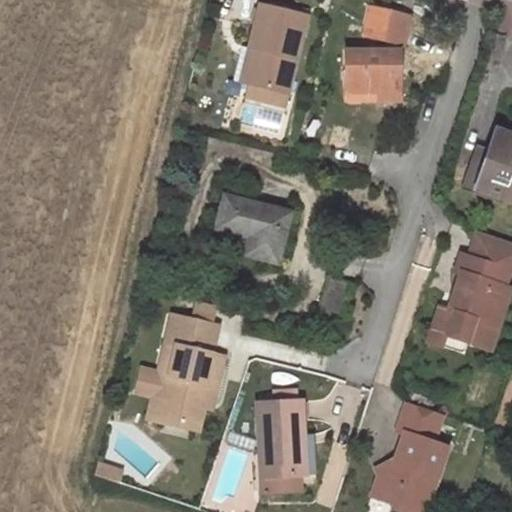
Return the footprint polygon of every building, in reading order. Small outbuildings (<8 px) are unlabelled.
[(253,83),(289,92),(309,16),(261,4),(250,49),(259,51),(250,83),(253,83)] [(367,35),(402,43),(410,15),(374,6),(367,35)] [(259,51),(250,49),(242,81),(250,83),(259,51)] [(381,94),(400,94),(400,51),(346,52),(346,92),(381,91),(381,94)] [(250,96),(285,105),(289,92),(253,83),(250,96)] [(511,135),(498,131),(479,187),(511,197),(511,135)] [(278,261),(291,213),(224,195),(217,228),(249,237),(245,254),(278,261)] [(511,240),(478,229),(476,236),(511,248),(511,240)] [(511,272),(511,248),(476,236),(470,254),(462,252),(455,271),(460,272),(448,309),(439,306),(428,341),(443,346),(447,334),(469,341),(492,349),(511,287),(506,284),(510,272),(511,272)] [(330,277),(321,307),(343,314),(352,284),(330,277)] [(199,302),(198,308),(216,312),(217,306),(199,302)] [(211,354),(217,326),(213,325),(216,312),(198,308),(195,321),(172,316),(166,343),(176,345),(169,374),(159,372),(141,368),(136,392),(154,396),(158,397),(154,419),(200,430),(205,406),(208,395),(216,397),(226,358),(211,354)] [(447,334),(443,346),(465,353),(469,341),(447,334)] [(176,345),(166,343),(159,372),(169,374),(176,345)] [(278,401),(294,400),(293,392),(278,393),(278,401)] [(214,408),(216,397),(208,395),(205,406),(214,408)] [(158,397),(154,396),(148,418),(154,419),(158,397)] [(315,472),(314,434),(305,434),(303,400),(294,400),(278,401),(258,403),(262,476),(315,472)] [(444,414),(412,403),(406,401),(396,430),(403,433),(396,455),(392,467),(379,473),(373,494),(393,502),(392,506),(408,511),(415,511),(424,489),(433,492),(448,447),(435,443),(444,414)] [(392,467),(396,455),(375,466),(379,473),(392,467)] [(98,462),(96,473),(119,480),(123,470),(98,462)] [(424,489),(415,511),(426,511),(433,492),(424,489)]
